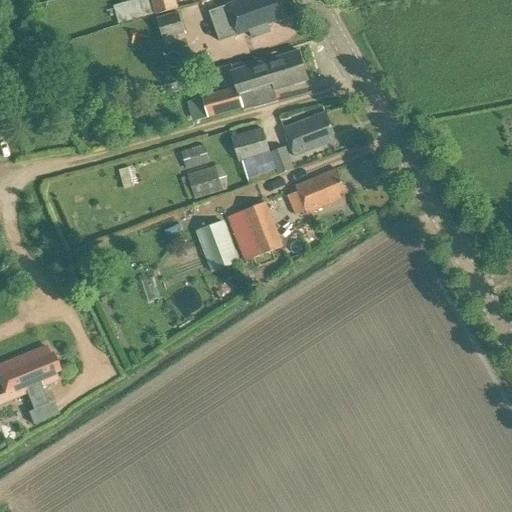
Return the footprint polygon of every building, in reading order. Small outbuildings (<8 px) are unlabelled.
[(157,17),(177,11),(174,0),(154,0),(156,4),(153,4),(157,17)] [(274,0),(249,0),(210,14),(220,43),(238,36),(239,37),(251,33),(253,40),(270,34),(267,27),(282,21),(274,0)] [(185,36),(178,14),(157,21),(164,42),(185,36)] [(275,93),(307,83),(298,54),(232,73),(236,90),(203,100),(209,120),(243,110),(243,112),(254,109),(249,93),(272,86),(275,93)] [(208,120),(204,105),(193,108),(197,123),(208,120)] [(329,138),(334,136),(326,115),(284,131),(295,159),(332,144),(329,138)] [(239,164),(241,164),(270,155),(263,132),(232,140),(239,164)] [(130,187),(209,164),(205,149),(125,170),(130,187)] [(276,176),(292,172),(286,151),(270,155),(241,164),(246,182),(276,173),(276,176)] [(220,167),(188,177),(196,205),(228,195),(220,167)] [(339,195),(345,193),(337,171),(296,189),(298,194),(288,198),(296,217),(306,213),(307,216),(342,201),(339,195)] [(245,264),(283,249),(265,205),(228,219),(245,264)] [(241,264),(224,223),(197,234),(213,275),(241,264)] [(53,374),(58,372),(51,356),(48,357),(45,350),(0,367),(0,384),(4,393),(0,394),(0,405),(26,394),(33,411),(27,413),(33,427),(58,417),(52,403),(47,405),(40,389),(56,382),(53,374)]
